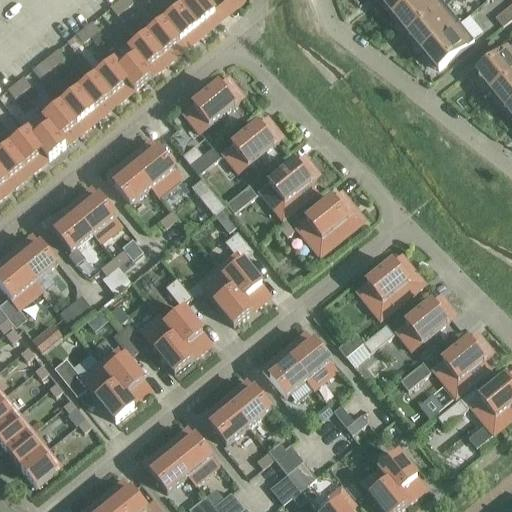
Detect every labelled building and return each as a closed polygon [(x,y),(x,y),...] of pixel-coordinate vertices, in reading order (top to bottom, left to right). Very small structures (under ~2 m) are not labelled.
[(125,12),(133,6),(127,0),(123,0),(119,4),(125,12)] [(201,0),(195,0),(181,12),(203,39),(221,24),(201,0)] [(230,0),(231,1),(230,2),(237,11),(244,5),(242,0),(230,0)] [(418,0),(382,0),(381,1),(385,7),(384,8),(393,20),(418,0)] [(405,31),(409,37),(437,14),(426,0),(418,0),(393,20),(403,32),(405,31)] [(119,4),(111,10),(118,19),(125,12),(119,4)] [(511,7),(495,20),(503,30),(511,22),(511,7)] [(125,12),(118,19),(122,24),(130,18),(125,12)] [(186,52),(203,39),(181,12),(164,26),(186,52)] [(451,31),(437,14),(409,37),(414,43),(412,44),(422,56),(459,26),(459,25),(451,31)] [(91,40),(99,34),(92,26),(84,32),(91,40)] [(164,26),(147,39),(169,66),(186,52),(164,26)] [(474,44),(459,26),(422,56),(432,68),(433,66),(438,73),(474,44)] [(84,32),(77,38),(83,46),(91,40),(84,32)] [(147,39),(130,53),(152,80),(169,66),(147,39)] [(511,48),(478,76),(493,94),(511,78),(511,48)] [(58,53),(50,59),(57,68),(64,61),(58,53)] [(135,94),(152,80),(130,53),(113,67),(135,94)] [(43,66),(49,74),(57,68),(50,59),(43,66)] [(113,67),(96,81),(118,108),(135,94),(113,67)] [(511,78),(493,94),(497,100),(496,102),(506,113),(511,108),(511,78)] [(23,95),(30,89),(24,81),(16,87),(23,95)] [(100,121),(118,108),(96,81),(79,95),(100,121)] [(200,137),(244,101),(228,82),(184,118),(185,119),(188,116),(202,133),(199,136),(200,137)] [(16,87),(8,93),(15,101),(23,95),(16,87)] [(79,95),(62,108),(83,135),(100,121),(79,95)] [(66,149),(83,135),(62,108),(44,122),(66,149)] [(44,122),(27,136),(49,163),(66,149),(44,122)] [(239,177),(283,141),(268,122),(223,158),(224,159),(228,156),(242,173),(238,176),(239,177)] [(32,177),(49,163),(27,136),(10,150),(32,177)] [(182,182),(151,144),(150,145),(152,147),(144,153),(143,151),(129,162),(159,200),(182,182)] [(195,149),(183,159),(190,169),(203,159),(195,149)] [(10,150),(0,158),(0,172),(15,191),(32,177),(10,150)] [(221,161),(213,152),(190,169),(198,179),(221,161)] [(320,179),(304,159),(260,195),(261,196),(264,193),(278,211),(274,214),(275,215),(279,212),(286,220),(282,223),(283,224),(317,197),(309,187),(320,179)] [(108,179),(107,180),(130,209),(152,192),(159,200),(129,162),(115,173),(117,175),(110,181),(108,179)] [(0,202),(15,191),(0,172),(0,202)] [(225,211),(202,183),(192,191),(214,219),(225,211)] [(234,217),(257,199),(249,189),(226,208),(234,217)] [(83,199),(70,210),(93,239),(115,221),(92,192),(91,193),(93,195),(85,201),(83,199)] [(365,225),(342,196),(297,232),(298,233),(301,230),(315,247),(312,250),(320,261),(365,225)] [(50,229),(49,227),(48,228),(71,257),(93,239),(70,210),(56,221),(58,223),(50,229)] [(177,222),(172,215),(160,225),(166,232),(177,222)] [(233,222),(223,230),(229,238),(239,229),(233,222)] [(294,235),(287,226),(280,231),(287,240),(294,235)] [(235,258),(218,272),(252,315),(271,300),(242,264),(253,255),(237,236),(225,246),(235,258)] [(35,286),(56,269),(33,239),(32,240),(34,243),(26,249),(24,246),(11,257),(41,295),(42,295),(35,286)] [(124,254),(113,263),(118,270),(130,261),(124,254)] [(0,289),(19,313),(41,295),(11,257),(0,265),(0,289)] [(357,295),(358,296),(362,293),(376,311),(372,314),(373,315),(382,307),(390,316),(425,288),(402,259),(357,295)] [(113,263),(101,272),(107,279),(118,270),(113,263)] [(116,297),(134,284),(123,269),(105,282),(116,297)] [(193,302),(204,293),(234,330),(252,315),(218,272),(199,287),(199,286),(187,295),(193,302)] [(193,302),(187,295),(177,282),(165,292),(181,311),(193,302)] [(412,355),(457,319),(441,299),(396,335),(397,336),(401,333),(415,351),(411,354),(412,355)] [(66,312),(60,317),(73,334),(79,328),(66,312)] [(159,319),(159,320),(193,363),(212,348),(184,314),(166,328),(159,319)] [(159,320),(140,335),(175,378),(193,363),(159,320)] [(13,329),(8,322),(0,328),(0,332),(4,337),(13,329)] [(129,328),(121,334),(138,355),(146,349),(129,328)] [(372,357),(394,339),(386,329),(364,347),(372,357)] [(63,341),(54,330),(34,347),(42,357),(63,341)] [(19,341),(13,333),(6,339),(12,347),(19,341)] [(138,355),(121,334),(114,340),(131,362),(138,355)] [(337,374),(306,336),(305,337),(307,340),(300,346),(298,343),(284,354),(315,392),(337,374)] [(483,365),(493,357),(478,337),(433,373),(434,374),(437,371),(459,398),(455,401),(456,402),(490,374),(483,365)] [(364,347),(357,338),(339,353),(346,361),(364,347)] [(34,360),(28,352),(21,357),(27,365),(34,360)] [(99,368),(134,411),(153,396),(118,353),(99,368)] [(265,374),(263,371),(262,372),(285,401),(307,384),(314,393),(315,392),(284,354),(270,365),(272,368),(265,374)] [(94,356),(77,370),(84,378),(101,364),(94,356)] [(99,368),(81,382),(66,363),(54,372),(77,401),(88,392),(116,425),(134,411),(99,368)] [(408,395),(431,377),(423,367),(400,385),(408,395)] [(49,377),(42,370),(35,375),(42,383),(49,377)] [(493,439),(511,423),(511,375),(470,410),(471,411),(475,408),(489,425),(485,428),(493,439)] [(271,413),(247,384),(246,385),(248,387),(240,393),(239,391),(225,402),(248,431),(271,413)] [(63,395),(57,387),(50,393),(56,401),(63,395)] [(0,401),(0,430),(17,417),(3,399),(0,401)] [(206,421),(204,419),(203,420),(226,449),(248,431),(225,402),(211,413),(213,415),(206,421)] [(437,421),(445,431),(468,413),(460,403),(437,421)] [(65,412),(70,418),(77,413),(72,407),(65,412)] [(322,425),(333,416),(328,409),(316,418),(322,425)] [(341,409),(333,416),(346,431),(354,425),(341,409)] [(32,435),(17,417),(0,430),(0,446),(7,455),(32,435)] [(352,439),(368,427),(362,419),(354,425),(346,431),(352,439)] [(92,431),(86,423),(78,429),(85,436),(92,431)] [(218,470),(188,432),(187,433),(189,435),(181,441),(179,439),(166,450),(196,488),(218,470)] [(7,455),(21,473),(46,453),(32,435),(7,455)] [(285,453),(280,446),(268,455),(269,456),(274,463),(275,462),(285,453)] [(146,469),(145,467),(144,468),(167,497),(189,480),(196,488),(166,450),(152,461),(154,463),(146,469)] [(61,471),(46,453),(21,473),(36,491),(61,471)] [(269,456),(257,466),(263,472),(274,463),(269,456)] [(408,508),(426,493),(398,458),(380,473),(408,508)] [(380,473),(361,488),(380,511),(402,511),(408,508),(380,473)] [(293,487),(299,495),(315,482),(309,475),(293,487)] [(116,511),(146,511),(123,484),(105,498),(116,511)] [(355,503),(362,497),(352,486),(345,491),(355,503)] [(216,510),(216,511),(243,511),(232,497),(216,510)] [(116,511),(105,498),(88,511),(116,511)] [(213,511),(216,510),(207,500),(191,511),(213,511)] [(352,511),(355,510),(347,500),(331,511),(352,511)]
